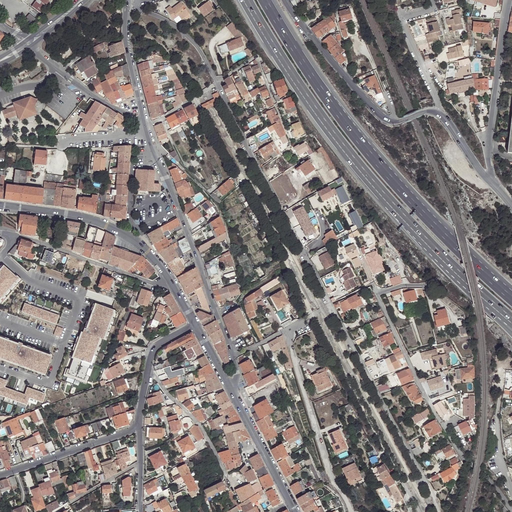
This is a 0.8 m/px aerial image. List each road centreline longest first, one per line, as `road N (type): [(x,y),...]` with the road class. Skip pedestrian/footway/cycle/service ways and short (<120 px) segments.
road 1 (residential): [(217,82),(435,500)]
road 2 (motorway): [(495,284),(365,149),(264,0)]
road 3 (motorway): [(245,0),(332,133),(465,279)]
road 4 (residential): [(511,510),(437,417),(377,293),(426,285)]
road 5 (residential): [(231,356),(147,136)]
road 6 (secondary): [(175,288),(144,250),(107,226),(0,206)]
road 7 (residential): [(285,330),(330,477),(350,511)]
road 8 (residential): [(507,0),(487,138),(490,181)]
road 9 (residential): [(175,288),(10,238)]
road 10 (unclassified): [(0,474),(139,426)]
road 11 (residential): [(432,0),(434,6),(401,15),(438,113)]
road 12 (residential): [(27,46),(145,125)]
road 13 (secondary): [(295,511),(231,388)]
road 14 (residential): [(393,122),(302,25)]
road 15 (residential): [(148,368),(199,424),(225,472)]
road 16 (residential): [(145,125),(126,41),(126,0)]
road 17 (residential): [(126,0),(184,32),(217,82)]
